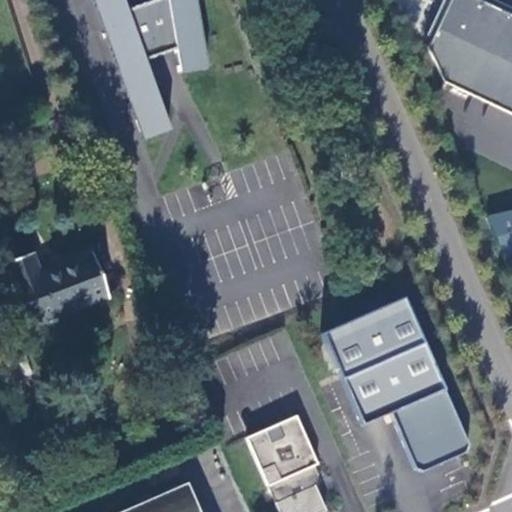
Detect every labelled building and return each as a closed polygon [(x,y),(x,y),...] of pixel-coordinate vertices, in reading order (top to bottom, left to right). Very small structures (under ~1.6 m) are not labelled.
[(165,0),(165,1),(149,7),(125,14),(118,0),(97,0),(90,3),(143,146),(170,137),(147,61),(174,51),(180,79),(206,72),(193,0),(165,0)] [(448,0),(426,47),(442,83),(511,115),(511,15),(478,0),(448,0)] [(511,208),(487,218),(502,258),(511,254),(511,208)] [(2,266),(27,329),(108,297),(92,255),(39,274),(31,255),(2,266)] [(402,298),(318,334),(359,427),(388,415),(412,470),(420,473),(463,454),(467,446),(402,298)] [(320,511),(323,511),(312,486),(316,475),(312,466),(315,464),(294,416),(244,437),(265,486),(266,486),(276,511),(320,511)] [(197,511),(184,482),(116,511),(197,511)]
